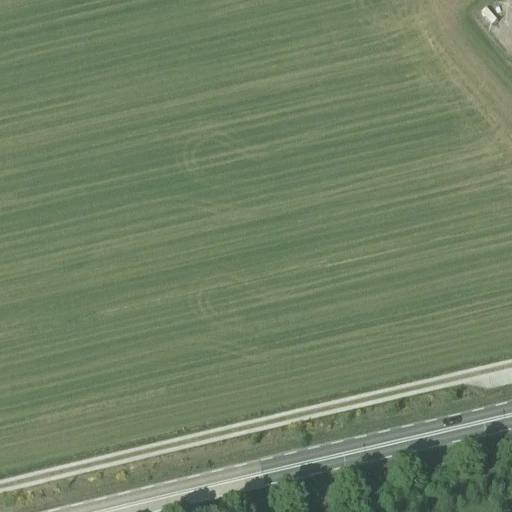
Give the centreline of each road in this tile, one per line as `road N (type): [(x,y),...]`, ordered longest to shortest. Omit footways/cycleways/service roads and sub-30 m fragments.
road 1 (unclassified): [(511,368),(0,490)]
road 2 (primary): [(107,511),(511,416)]
